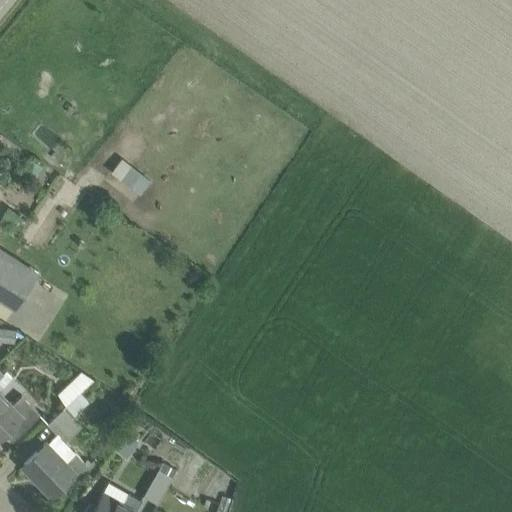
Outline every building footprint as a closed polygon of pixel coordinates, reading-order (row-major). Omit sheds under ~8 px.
[(0,298),(15,308),(35,278),(0,255),(0,298)] [(3,327),(2,341),(14,342),(15,328),(3,327)] [(81,370),(58,393),(66,405),(80,391),(93,378),(81,370)] [(0,434),(18,418),(26,427),(40,413),(22,395),(12,405),(0,391),(0,434)] [(66,405),(63,407),(72,416),(88,400),(80,391),(66,405)] [(63,407),(47,423),(65,440),(80,425),(72,416),(63,407)] [(123,453),(134,439),(126,432),(114,445),(123,453)] [(24,462),(40,479),(37,481),(50,494),(70,475),(73,478),(86,465),(74,453),(65,461),(46,441),(24,462)] [(143,495),(157,503),(172,476),(158,469),(143,495)] [(90,511),(129,511),(130,511),(131,511),(134,511),(141,500),(128,493),(124,501),(103,489),(90,511)]
